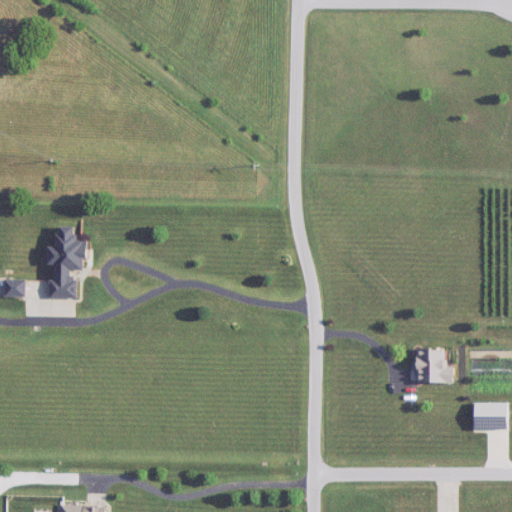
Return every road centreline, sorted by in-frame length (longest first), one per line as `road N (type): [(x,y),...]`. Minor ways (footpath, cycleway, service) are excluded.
road 1 (residential): [(302,0),(296,193),(317,294),(317,511)]
road 2 (residential): [(302,2),(511,2)]
road 3 (residential): [(317,475),(511,473)]
